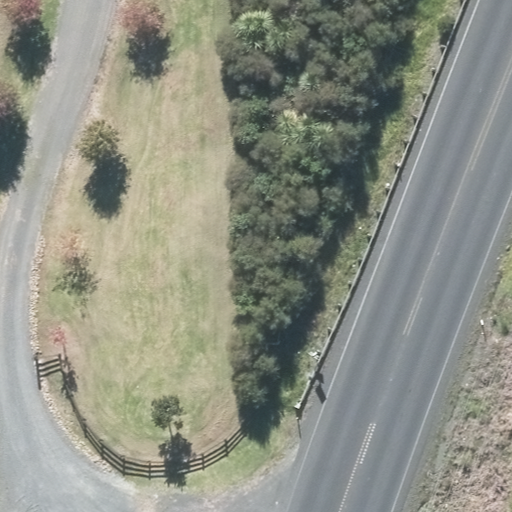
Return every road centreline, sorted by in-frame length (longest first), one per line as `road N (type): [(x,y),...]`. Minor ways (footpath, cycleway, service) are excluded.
road 1 (track): [(65,0),(28,123),(21,253),(39,404),(124,511)]
road 2 (secondary): [(338,511),(511,31)]
